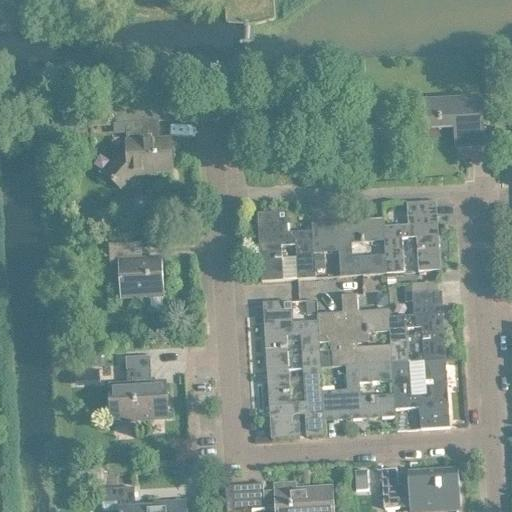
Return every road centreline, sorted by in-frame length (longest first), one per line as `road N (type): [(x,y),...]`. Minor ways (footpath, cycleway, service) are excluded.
road 1 (residential): [(488,440),(234,457),(213,129)]
road 2 (residential): [(488,440),(471,184)]
